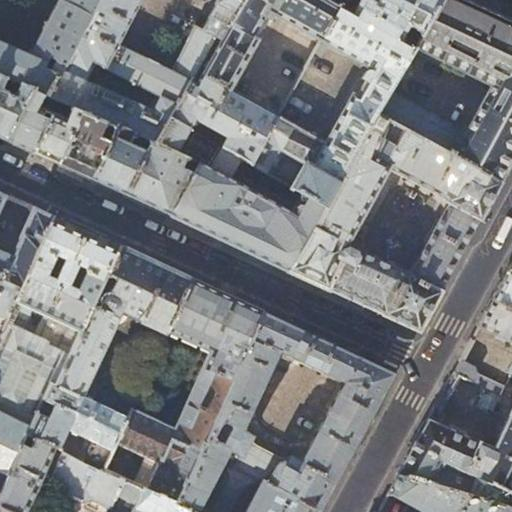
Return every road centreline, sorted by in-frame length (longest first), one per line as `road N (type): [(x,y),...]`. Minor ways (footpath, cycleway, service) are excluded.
road 1 (residential): [(0,168),(430,365)]
road 2 (tertiary): [(511,213),(430,365)]
road 3 (tertiary): [(430,365),(348,511)]
